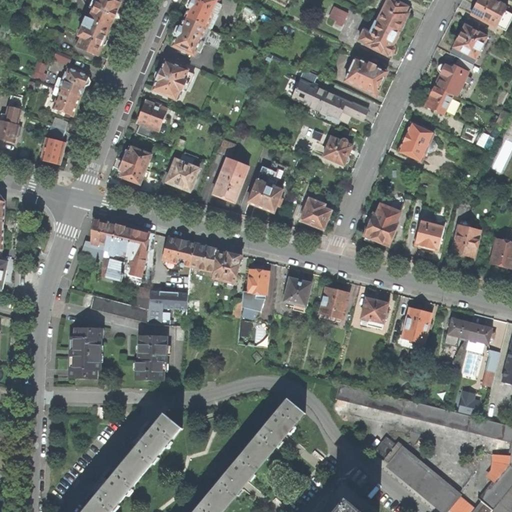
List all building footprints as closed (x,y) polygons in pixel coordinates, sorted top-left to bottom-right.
[(121,4),(111,0),(98,0),(99,1),(96,0),(93,0),(90,9),(94,11),(90,20),(111,28),(114,20),(116,20),(117,17),(119,14),(117,13),(121,4)] [(220,1),(219,0),(191,0),(190,1),(189,3),(187,6),(188,9),(189,11),(186,19),(212,31),(222,7),(219,6),(220,1)] [(384,10),(378,21),(401,32),(407,20),(409,15),(406,13),(409,8),(393,0),(388,0),(388,1),(387,0),(382,0),(378,7),(384,10)] [(511,16),(506,13),(508,7),(495,0),(479,0),(478,3),(471,15),(497,29),(498,28),(506,32),(511,20),(511,16)] [(348,14),(335,7),(330,16),(344,22),(348,14)] [(106,37),(111,28),(90,20),(87,19),(79,37),(82,39),(78,48),(98,57),(102,46),(105,46),(106,43),(108,41),(106,37)] [(226,37),(212,31),(186,19),(182,28),(177,29),(176,33),(174,36),(176,40),(173,48),(195,58),(198,52),(202,54),(205,45),(220,51),(226,37)] [(365,46),(388,57),(390,55),(394,54),(395,50),(395,48),(394,46),(396,41),(401,32),(378,21),(377,21),(371,34),(364,31),(360,41),(365,44),(365,46)] [(473,65),(488,38),(466,26),(459,40),(451,54),(473,65)] [(63,35),(50,30),(45,42),(58,47),(63,35)] [(380,85),(386,73),(376,69),(376,66),(370,63),(368,65),(355,59),(345,82),(375,96),(380,85)] [(470,71),(473,66),(460,60),(457,65),(470,71)] [(189,72),(166,63),(164,71),(161,73),(158,72),(156,74),(154,76),(154,79),(158,83),(154,92),(177,101),(181,91),(184,92),(188,83),(192,84),(194,77),(188,74),(189,72)] [(472,78),(468,76),(469,74),(456,67),(455,70),(446,66),(444,65),(441,67),(439,69),(439,72),(442,76),(439,80),(436,87),(455,96),(458,97),(465,83),(469,85),(472,78)] [(61,70),(52,67),(47,80),(56,83),(61,70)] [(62,83),(58,81),(55,88),(58,89),(61,90),(81,98),(84,90),(86,86),(87,86),(89,85),(91,83),(91,81),(89,78),(68,69),(62,83)] [(363,114),(365,110),(316,87),(315,84),(317,80),(319,76),(304,69),(299,80),(302,81),(293,99),(328,115),(329,114),(339,119),(343,111),(361,119),(363,114)] [(446,115),(455,96),(436,87),(432,96),(428,105),(446,115)] [(75,111),(81,98),(61,90),(58,97),(53,109),(73,117),(75,111)] [(1,122),(0,121),(0,139),(3,141),(15,144),(16,137),(18,128),(19,127),(17,126),(24,99),(12,96),(7,117),(4,116),(2,117),(1,122)] [(165,120),(168,111),(147,103),(142,117),(139,125),(141,126),(138,134),(154,141),(157,132),(165,134),(170,122),(165,120)] [(510,115),(504,112),(501,118),(507,121),(510,115)] [(503,128),(507,121),(501,118),(498,125),(503,128)] [(69,124),(55,119),(52,127),(66,132),(69,124)] [(422,163),(435,135),(413,125),(407,138),(400,153),(422,163)] [(480,131),(467,125),(461,138),(473,145),(480,131)] [(63,140),(66,132),(52,127),(50,135),(63,140)] [(483,132),(478,144),(492,149),(497,138),(483,132)] [(325,158),(345,166),(346,164),(349,163),(350,158),(349,157),(350,153),(353,147),(348,145),(349,142),(348,140),(345,139),(343,140),(342,142),(332,138),(325,158)] [(181,155),(185,142),(178,139),(173,152),(181,155)] [(65,144),(47,140),(41,161),(49,163),(60,165),(65,144)] [(236,146),(225,141),(221,153),(232,157),(236,146)] [(147,171),(153,157),(130,148),(127,154),(124,162),(147,171)] [(200,170),(177,161),(167,184),(179,188),(191,193),(200,170)] [(142,186),(147,171),(124,162),(121,171),(119,177),(142,186)] [(249,168),(235,162),(233,169),(226,167),(220,181),(219,181),(216,187),(217,188),(215,196),(224,200),(235,204),(249,168)] [(271,171),(263,168),(249,204),(262,209),(275,214),(277,207),(281,199),(284,190),(275,186),(277,181),(283,184),(289,169),(274,164),(271,171)] [(311,192),(316,179),(310,177),(305,189),(311,192)] [(403,204),(401,199),(392,202),(389,201),(386,200),(382,202),(379,212),(377,217),(374,216),(366,237),(367,239),(365,240),(365,242),(373,244),(374,243),(375,241),(389,247),(398,225),(396,224),(403,206),(403,204)] [(326,206),(310,200),(307,208),(302,222),(324,231),(330,217),(332,212),(324,209),(326,206)] [(434,222),(422,219),(416,245),(427,248),(439,251),(446,223),(448,223),(450,215),(437,212),(434,222)] [(99,242),(104,243),(109,223),(99,220),(92,218),(90,241),(99,242)] [(471,224),(461,221),(460,227),(459,227),(452,254),(456,255),(457,258),(459,259),(461,259),(463,257),(474,260),(480,232),(470,230),(471,224)] [(110,255),(109,260),(105,277),(120,281),(122,272),(124,263),(133,228),(120,225),(109,223),(104,243),(103,249),(108,251),(107,255),(110,255)] [(133,228),(124,263),(131,265),(129,274),(142,277),(147,254),(145,253),(150,233),(142,231),(133,228)] [(163,259),(190,265),(195,244),(177,240),(168,238),(163,259)] [(511,263),(511,243),(496,239),(490,264),(500,267),(510,270),(511,263)] [(190,265),(214,271),(215,249),(205,247),(195,244),(190,265)] [(213,278),(234,283),(242,256),(228,252),(215,249),(214,271),(213,278)] [(122,272),(129,274),(131,265),(124,263),(122,272)] [(256,293),(255,299),(264,299),(265,294),(266,294),(268,272),(259,271),(250,270),(248,292),(256,293)] [(292,310),(302,312),(304,306),(305,306),(311,284),(302,282),(297,280),(298,279),(289,277),(287,284),(288,284),(284,301),(293,304),(292,310)] [(336,318),(343,320),(347,303),(343,302),(345,292),(335,289),(325,287),(323,295),(325,295),(320,314),(336,318)] [(148,306),(160,307),(161,293),(149,292),(148,297),(148,306)] [(241,301),(241,305),(249,306),(248,319),(240,318),(239,322),(253,323),(255,299),(256,293),(248,292),(242,292),(241,301)] [(178,294),(161,293),(160,307),(177,308),(186,309),(187,295),(181,295),(178,294)] [(89,308),(146,322),(147,309),(137,306),(92,295),(89,308)] [(138,296),(137,306),(147,309),(148,306),(148,297),(138,296)] [(366,326),(381,329),(387,305),(375,302),(365,299),(360,319),(368,321),(366,326)] [(249,306),(241,305),(240,312),(240,318),(248,319),(249,306)] [(159,325),(160,312),(160,307),(148,306),(147,309),(146,322),(146,324),(159,325)] [(176,318),(178,318),(186,319),(186,309),(177,308),(176,313),(176,318)] [(412,340),(424,343),(432,314),(419,311),(410,308),(408,317),(406,316),(405,319),(403,328),(405,329),(402,338),(412,340)] [(335,323),(336,318),(320,314),(318,319),(335,323)] [(185,327),(186,319),(178,318),(177,326),(185,327)] [(366,329),(366,326),(368,321),(360,319),(358,327),(366,329)] [(410,347),(412,340),(402,338),(405,329),(403,328),(405,319),(403,319),(398,340),(398,343),(400,344),(410,347)] [(448,335),(468,340),(472,324),(461,322),(452,319),(448,335)] [(468,340),(489,345),(492,329),(482,327),(472,324),(468,340)] [(96,370),(99,370),(100,338),(101,338),(101,328),(75,327),(74,337),(73,337),(73,349),(71,349),(70,353),(70,357),(72,357),(72,368),(69,368),(69,378),(95,379),(96,370)] [(165,335),(138,334),(137,354),(134,354),(134,358),(134,361),(136,361),(135,379),(162,380),(162,361),(165,361),(165,335)] [(511,340),(501,382),(511,384),(511,340)] [(430,366),(435,367),(438,355),(433,353),(430,366)] [(487,370),(493,372),(496,360),(490,358),(487,370)] [(490,387),(493,372),(487,370),(483,385),(490,387)] [(511,441),(509,456),(508,464),(498,475),(511,486),(511,485),(511,425),(476,416),(458,412),(339,382),(335,397),(511,441)] [(463,390),(462,396),(472,398),(474,393),(463,390)] [(462,396),(458,412),(476,416),(480,400),(472,398),(462,396)] [(287,400),(248,448),(264,461),(284,438),(304,414),(305,414),(287,399),(286,400),(287,400)] [(141,440),(124,462),(141,475),(180,428),(181,428),(181,427),(163,412),(162,413),(163,414),(147,433),(145,431),(142,435),(139,438),(141,440)] [(384,458),(396,444),(386,436),(373,452),(383,460),(384,458)] [(397,443),(396,444),(384,458),(391,464),(403,449),(404,448),(397,443)] [(209,495),(225,508),(245,485),(264,461),(248,448),(209,495)] [(458,494),(403,449),(391,464),(390,465),(399,473),(417,488),(433,501),(445,510),(451,502),(458,494)] [(494,480),(498,475),(508,464),(509,456),(496,454),(494,461),(493,468),(492,471),(489,476),(494,480)] [(85,509),(88,511),(110,511),(141,475),(124,462),(108,481),(105,479),(102,483),(99,486),(102,488),(85,509)] [(493,510),(511,486),(498,475),(494,480),(479,499),(483,502),(493,510)] [(511,511),(511,485),(511,486),(493,510),(490,511),(511,511)] [(451,502),(462,511),(475,511),(477,510),(458,494),(451,502)] [(222,511),(225,508),(209,495),(195,511),(222,511)] [(448,511),(462,511),(451,502),(445,510),(448,511)] [(490,511),(493,510),(483,502),(477,510),(475,511),(490,511)] [(338,511),(357,511),(346,503),(338,511)]
